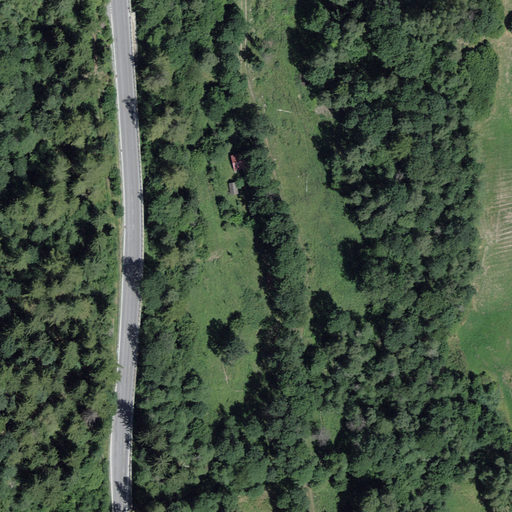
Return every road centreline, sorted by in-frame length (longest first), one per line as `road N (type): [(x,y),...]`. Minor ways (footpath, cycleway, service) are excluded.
road 1 (track): [(240,0),(249,89),(305,333),(329,511)]
road 2 (tertiary): [(119,0),(134,230),(120,511)]
